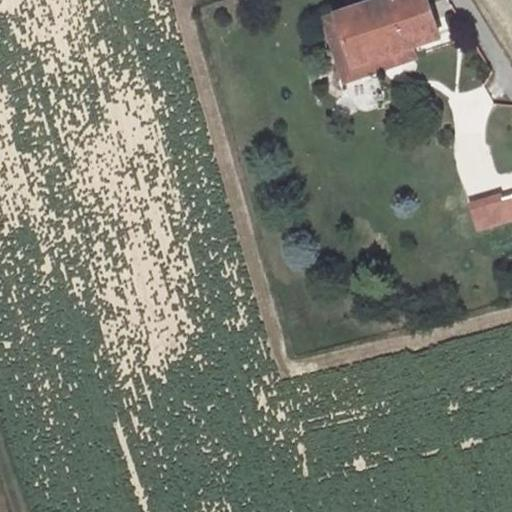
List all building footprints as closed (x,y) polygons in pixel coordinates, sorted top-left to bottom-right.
[(351,55),(354,65),(421,42),(439,36),(424,0),(379,0),(337,15),(351,55)] [(351,55),(337,15),(322,20),(344,82),(358,78),(354,65),(351,55)] [(421,42),(354,65),(358,78),(425,56),(421,42)] [(348,83),(352,108),(381,104),(378,79),(348,83)] [(511,194),(480,204),(486,223),(511,215),(511,194)]
